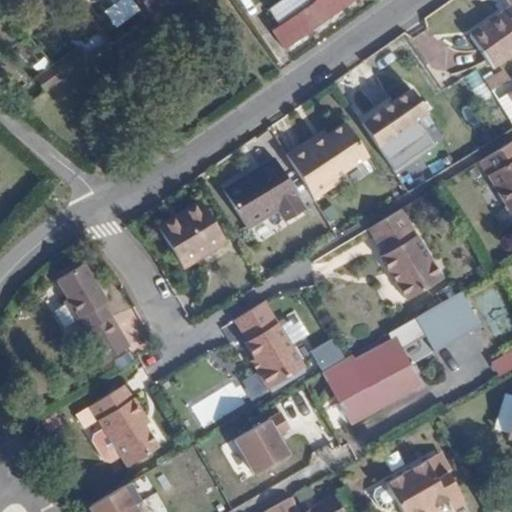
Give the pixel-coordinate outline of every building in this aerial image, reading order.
[(91,0),(95,9),(114,0),(91,0)] [(118,0),(101,13),(114,30),(137,12),(128,0),(118,0)] [(165,3),(163,0),(141,0),(150,13),(165,3)] [(317,0),(313,3),(296,15),(308,33),(356,0),(317,0)] [(490,65),(511,45),(511,0),(504,0),(506,2),(466,38),(490,65)] [(481,79),(476,69),(463,76),(475,100),(508,82),(501,68),(481,79)] [(424,116),(410,93),(361,126),(376,148),(424,116)] [(337,184),(334,179),(367,158),(345,125),(327,137),(317,144),(313,138),(284,156),(312,201),(337,184)] [(327,137),(323,131),(313,138),(317,144),(327,137)] [(511,142),(477,163),(511,219),(511,142)] [(302,207),(272,153),(218,183),(242,225),(275,207),(281,217),(302,207)] [(219,233),(196,195),(153,220),(175,257),(219,233)] [(439,275),(400,210),(368,230),(384,254),(380,256),(404,296),(439,275)] [(350,238),(311,264),(321,279),(361,254),(350,238)] [(64,302),(101,364),(129,346),(106,309),(104,310),(102,307),(106,304),(82,264),(56,280),(69,299),(64,302)] [(475,328),(456,295),(414,320),(434,352),(475,328)] [(302,367),(263,303),(234,321),(247,341),(243,343),(253,358),(249,361),(266,389),(302,367)] [(329,338),(306,353),(318,371),(341,356),(329,338)] [(405,371),(391,346),(355,366),(370,392),(343,408),(355,428),(396,404),(385,383),(405,371)] [(511,348),(487,362),(495,378),(511,369),(511,348)] [(214,420),(245,403),(234,383),(203,399),(214,420)] [(113,458),(120,469),(151,450),(138,428),(143,425),(119,386),(81,408),(90,423),(92,422),(96,430),(113,458)] [(324,436),(312,413),(301,391),(276,404),(286,424),(296,419),(309,444),(324,436)] [(268,467),(274,485),(300,476),(280,418),(228,435),(242,476),(268,467)] [(104,464),(113,458),(96,430),(86,436),(85,443),(97,462),(104,464)] [(450,469),(439,451),(427,460),(414,467),(386,482),(397,501),(403,511),(422,511),(426,510),(427,511),(450,511),(463,505),(444,472),(450,469)] [(132,511),(129,506),(138,500),(128,482),(79,509),(80,511),(132,511)] [(397,501),(386,482),(376,489),(374,496),(380,506),(387,508),(397,501)] [(304,511),(297,511),(289,497),(274,506),(265,511),(343,511),(334,495),(304,511)]
